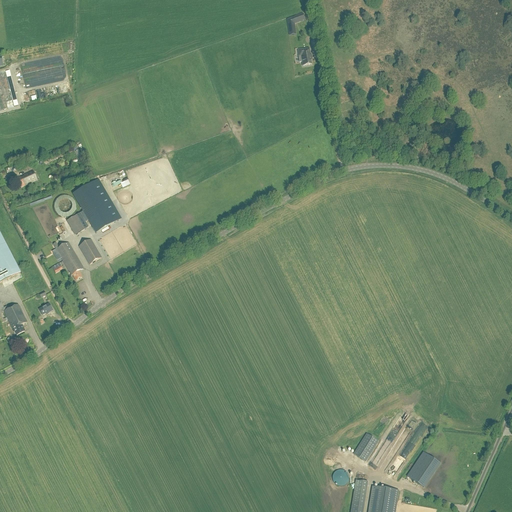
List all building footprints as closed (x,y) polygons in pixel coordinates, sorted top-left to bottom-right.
[(295,25),(305,21),(303,14),(292,18),(295,25)] [(303,62),(302,62),(303,67),(312,65),(311,59),(312,59),(311,55),(310,55),(310,50),(299,51),(300,57),(302,57),(303,62)] [(0,111),(14,108),(5,72),(0,73),(0,111)] [(22,179),(21,178),(17,180),(21,188),(37,181),(33,172),(24,176),(25,177),(22,179)] [(99,180),(73,195),(83,213),(67,222),(75,236),(89,228),(86,223),(88,222),(96,234),(122,219),(99,180)] [(113,189),(108,191),(113,203),(119,201),(113,189)] [(0,283),(20,273),(0,233),(0,283)] [(90,266),(102,259),(92,240),(79,248),(90,266)] [(54,246),(72,277),(73,276),(76,281),(82,278),(79,272),(84,269),(69,244),(60,249),(57,244),(54,246)] [(52,266),(59,263),(56,257),(49,260),(52,266)] [(4,285),(6,289),(15,285),(13,281),(4,285)] [(8,310),(7,308),(4,309),(2,303),(0,304),(0,324),(8,321),(14,333),(15,332),(17,336),(25,332),(22,326),(27,323),(19,305),(8,310)] [(49,313),(53,311),(49,304),(40,310),(43,316),(49,313)] [(366,434),(353,455),(365,463),(379,442),(366,434)] [(440,464),(424,453),(407,478),(423,489),(440,464)] [(333,479),(333,480),(333,481),(333,482),(333,483),(334,483),(334,484),(335,485),(336,486),(337,487),(338,487),(339,488),(340,488),(341,488),(342,488),(343,487),(344,487),(345,486),(346,486),(346,485),(347,485),(347,484),(348,483),(348,482),(349,481),(349,480),(349,479),(349,478),(348,477),(348,476),(347,475),(346,474),(346,473),(345,473),(344,473),(344,472),(343,472),(342,472),(341,472),(340,472),(339,472),(338,472),(337,473),(336,473),(335,474),(335,475),(334,475),(334,476),(333,477),(333,478),(333,479)] [(356,481),(351,511),(363,511),(368,483),(356,481)] [(395,511),(399,492),(373,488),(368,511),(395,511)]
